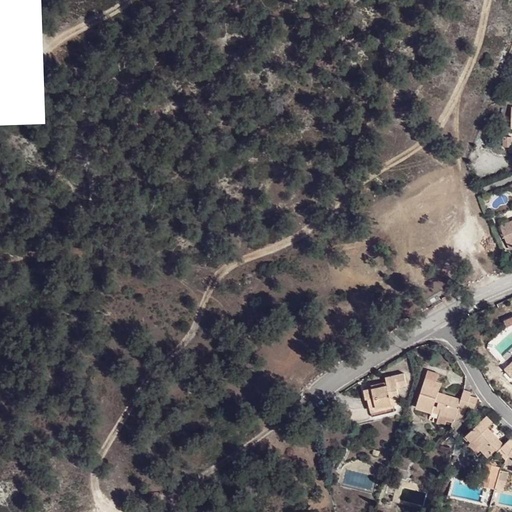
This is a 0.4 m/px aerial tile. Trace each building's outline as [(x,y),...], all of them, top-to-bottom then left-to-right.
[(511,217),(496,224),(505,246),(511,244),(511,217)] [(466,406),(474,408),(477,398),(470,396),(471,392),(464,390),(461,399),(438,392),(441,383),(436,381),(438,373),(428,370),(416,407),(431,411),(429,420),(443,424),(444,420),(453,423),(455,418),(462,420),(466,406)] [(369,410),(385,406),(383,400),(387,399),(386,394),(389,394),(391,405),(392,406),(400,403),(397,389),(406,386),(404,373),(385,378),(387,385),(363,391),(365,399),(367,399),(369,410)] [(505,459),(511,448),(511,439),(511,438),(503,444),(487,427),(492,422),(486,415),(465,435),(472,443),(470,444),(475,451),(479,448),(487,457),(495,450),(505,459)] [(463,437),(470,444),(472,443),(465,435),(463,437)] [(511,448),(505,459),(503,462),(511,465),(511,448)] [(496,480),(499,468),(493,466),(495,464),(490,460),(486,465),(482,476),(496,480)] [(511,475),(501,470),(495,488),(511,493),(511,475)] [(479,485),(493,489),(496,480),(482,476),(479,485)]
